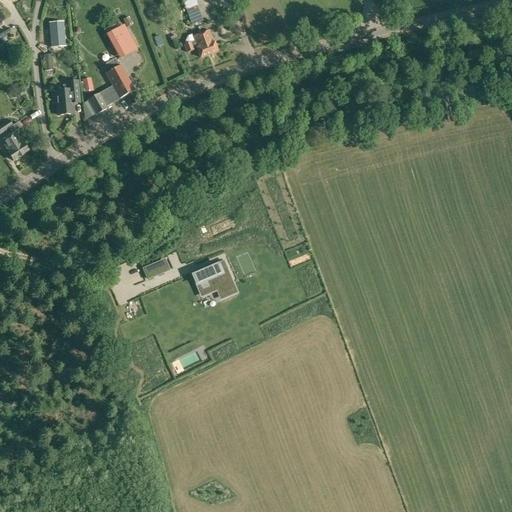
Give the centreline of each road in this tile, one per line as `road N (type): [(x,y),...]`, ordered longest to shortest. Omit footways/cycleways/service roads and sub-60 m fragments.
road 1 (secondary): [(53,166),(133,117),(232,72),(511,1)]
road 2 (unclassified): [(53,166),(33,39),(39,0)]
